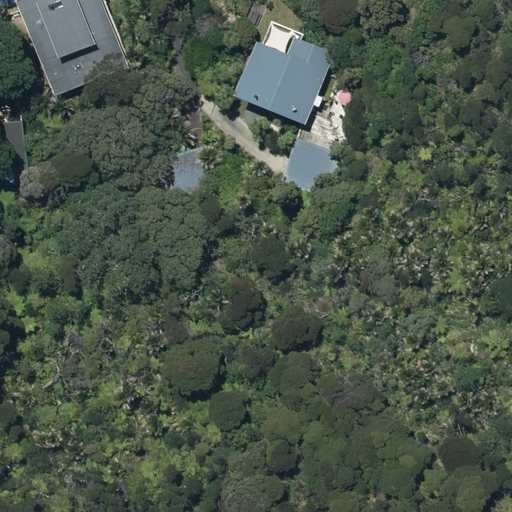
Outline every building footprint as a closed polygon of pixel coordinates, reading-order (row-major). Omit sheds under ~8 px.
[(44,0),(24,8),(57,96),(130,68),(103,0),(44,0)] [(309,127),(338,54),(300,39),(291,59),(261,47),(240,100),(309,127)] [(0,183),(30,182),(27,124),(0,125),(0,183)] [(335,197),(347,156),(298,142),(285,189),(335,197)] [(226,188),(207,153),(158,182),(176,215),(226,188)]
